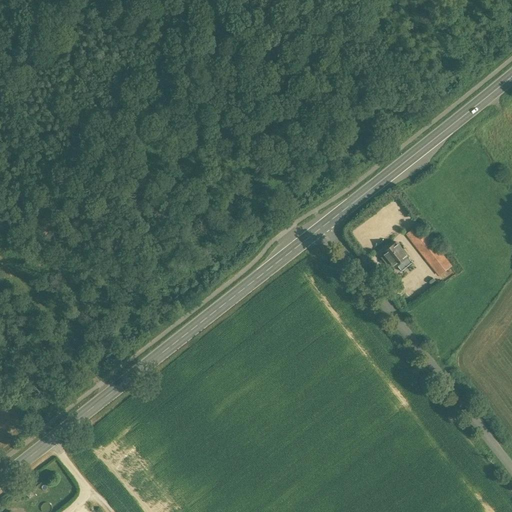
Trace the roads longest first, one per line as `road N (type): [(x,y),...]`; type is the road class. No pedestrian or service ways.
road 1 (secondary): [(324,225),(0,481)]
road 2 (unclassified): [(511,461),(324,225)]
road 3 (secondary): [(511,75),(324,225)]
